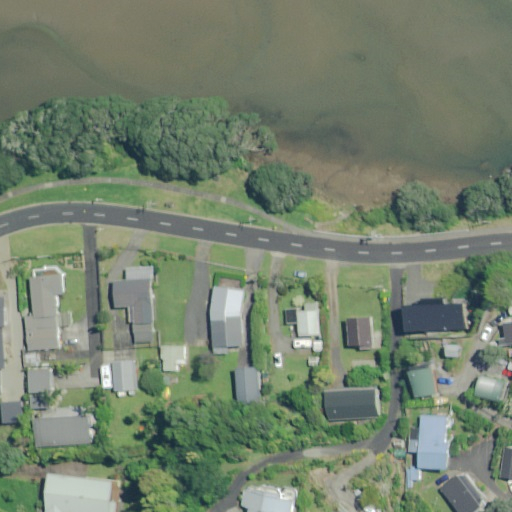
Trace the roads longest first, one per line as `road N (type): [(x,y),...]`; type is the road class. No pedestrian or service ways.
road 1 (residential): [(0,226),(79,214),(359,252),(511,244)]
road 2 (unknown): [(79,214),(94,380)]
